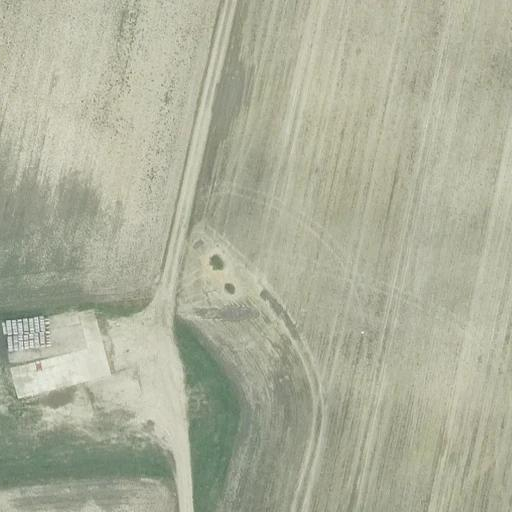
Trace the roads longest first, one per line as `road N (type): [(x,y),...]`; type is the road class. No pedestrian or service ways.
road 1 (track): [(161,314),(247,0)]
road 2 (unclassified): [(187,511),(161,314)]
